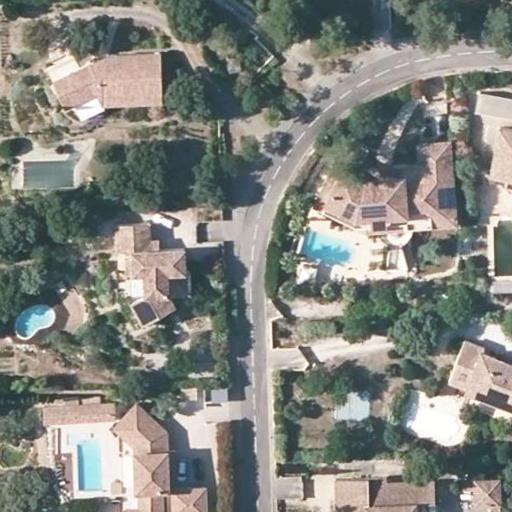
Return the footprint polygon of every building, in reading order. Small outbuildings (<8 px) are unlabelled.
[(108,60),(93,60),(79,67),(73,56),(46,68),(64,106),(96,91),(101,103),(161,102),(160,52),(108,53),(108,60)] [(511,115),(511,94),(475,90),(472,111),(511,115)] [(511,128),(500,126),(490,174),(507,177),(505,187),(511,188),(511,128)] [(313,204),(366,230),(377,229),(384,239),(391,242),(396,242),(403,240),(407,237),(412,227),(456,223),(450,140),(418,143),(420,164),(392,166),(391,172),(379,173),(377,168),(365,169),(346,159),(330,192),(321,188),(313,204)] [(346,159),(337,155),(321,188),(330,192),(346,159)] [(150,249),(149,239),(148,222),(116,224),(117,251),(126,250),(127,272),(144,271),(145,293),(129,302),(143,324),(175,305),(168,294),(190,292),(189,268),(185,268),(184,247),(159,248),(150,249)] [(158,239),(149,239),(150,249),(159,248),(158,239)] [(511,361),(500,357),(483,351),(484,347),(464,340),(449,380),(467,386),(466,389),(511,405),(511,361)] [(511,355),(502,352),(500,357),(511,361),(511,355)] [(168,466),(168,450),(167,431),(137,402),(119,421),(133,434),(134,445),(135,490),(123,491),(123,511),(206,511),(206,486),(169,488),(168,466)] [(104,417),(104,403),(73,404),(74,418),(104,417)] [(114,403),(104,403),(104,417),(114,417),(114,403)] [(74,418),(73,404),(45,405),(45,419),(74,418)] [(114,426),(134,445),(133,434),(119,421),(114,426)] [(336,477),(336,511),(416,511),(416,502),(435,502),(435,480),(387,482),(369,482),(368,476),(336,477)] [(475,489),(475,492),(487,491),(487,503),(490,503),(490,511),(500,511),(500,478),(460,479),(460,489),(475,489)] [(475,504),(487,503),(487,491),(475,492),(475,504)] [(435,511),(435,502),(416,502),(416,511),(435,511)]
